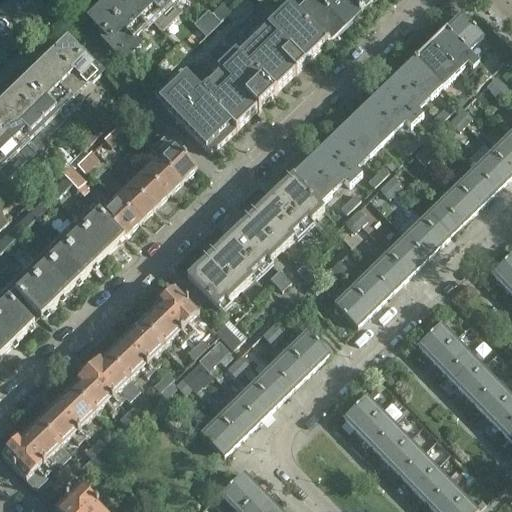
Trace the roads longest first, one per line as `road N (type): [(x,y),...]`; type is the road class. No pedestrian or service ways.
road 1 (residential): [(0,411),(427,0)]
road 2 (residential): [(325,511),(288,473),(283,452),(291,432),(511,221)]
